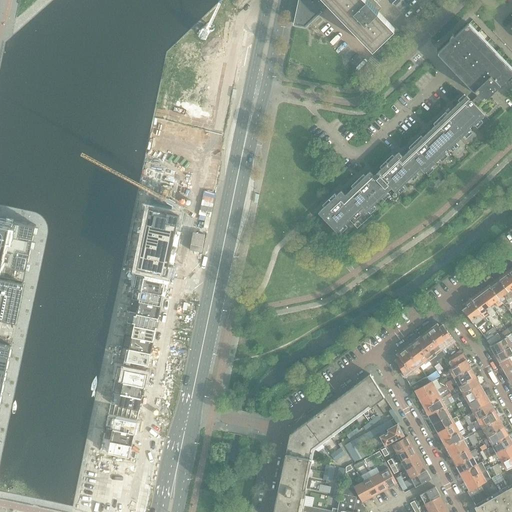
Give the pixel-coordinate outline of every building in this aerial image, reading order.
[(298,0),(293,25),(305,28),(305,26),(329,3),(326,0),(298,0)] [(378,12),(382,8),(374,0),(326,0),(329,3),(330,4),(374,50),(395,29),(378,12)] [(511,73),(511,69),(504,62),(503,63),(485,44),(467,25),(469,24),(468,24),(455,36),(453,35),(450,38),(451,39),(438,52),(479,94),(483,99),(484,100),(490,95),(511,73)] [(165,138),(155,186),(199,195),(209,147),(195,144),(202,114),(216,117),(225,71),(181,61),(171,107),(165,138)] [(476,106),(483,99),(479,94),(472,101),(476,106)] [(476,106),(472,101),(466,96),(455,106),(474,126),(485,115),(476,106)] [(449,149),(471,129),(474,126),(455,106),(431,130),(449,149)] [(425,173),(446,152),(449,149),(431,130),(406,153),(420,169),(425,173)] [(396,192),(417,172),(420,169),(406,153),(403,156),(399,152),(377,172),(392,188),(396,192)] [(367,212),(388,191),(392,188),(377,172),(374,176),(370,171),(349,192),(363,207),(367,212)] [(349,220),(360,210),(363,207),(349,192),(345,195),(341,191),(318,213),(324,219),(328,223),(337,232),(349,220)] [(151,206),(138,266),(168,272),(169,266),(174,241),(173,241),(174,237),(175,237),(180,212),(151,206)] [(0,319),(17,323),(36,225),(13,220),(0,217),(0,319)] [(511,276),(508,271),(499,278),(511,295),(511,276)] [(136,276),(134,288),(163,294),(166,282),(136,276)] [(511,295),(499,278),(490,285),(502,302),(506,299),(509,302),(511,300),(511,295)] [(502,302),(490,285),(480,292),(496,313),(500,309),(498,305),(502,302)] [(134,288),(132,300),(161,306),(163,294),(134,288)] [(496,313),(480,292),(471,299),(483,314),(484,316),(489,312),(491,316),(496,313)] [(483,314),(471,299),(464,304),(467,307),(464,310),(473,321),(483,314)] [(132,300),(129,312),(159,318),(161,306),(132,300)] [(129,312),(127,323),(156,329),(159,318),(129,312)] [(477,328),(487,320),(484,316),(483,314),(473,321),(477,328)] [(127,323),(124,335),(154,341),(156,329),(127,323)] [(454,340),(443,325),(439,328),(437,324),(427,332),(440,348),(446,344),(447,345),(454,340)] [(507,338),(511,334),(508,329),(499,335),(502,339),(506,337),(507,338)] [(502,339),(499,335),(495,330),(488,336),(491,339),(487,341),(491,345),(502,339)] [(440,348),(427,332),(418,339),(423,345),(422,346),(425,351),(424,352),(429,359),(436,353),(435,352),(440,348)] [(124,335),(122,347),(151,353),(154,341),(124,335)] [(511,345),(507,338),(506,337),(502,339),(491,345),(491,346),(495,353),(511,345)] [(424,352),(425,351),(422,346),(423,345),(418,339),(406,348),(418,364),(424,360),(425,362),(429,359),(424,352)] [(0,343),(0,356),(9,358),(11,346),(0,343)] [(500,361),(511,354),(511,347),(511,345),(495,353),(500,361)] [(122,347),(119,359),(149,365),(151,353),(122,347)] [(418,364),(406,348),(397,354),(400,358),(396,360),(405,376),(414,370),(413,369),(418,364)] [(466,360),(468,359),(463,352),(456,358),(455,356),(449,360),(454,367),(466,360)] [(504,369),(511,364),(511,354),(500,361),(504,369)] [(0,356),(0,368),(6,370),(9,358),(0,356)] [(445,371),(439,364),(437,365),(433,360),(430,362),(440,375),(445,371)] [(455,378),(471,369),(466,360),(454,367),(450,369),(455,378)] [(117,369),(115,380),(144,386),(147,375),(117,369)] [(460,386),(476,377),(471,369),(455,378),(460,386)] [(312,448),(337,429),(375,401),(376,403),(384,397),(370,374),(290,434),(278,490),(305,495),(306,490),(303,489),(312,448)] [(415,391),(430,383),(427,377),(417,383),(414,378),(408,381),(411,386),(410,387),(413,392),(415,391)] [(464,395),(481,386),(476,377),(460,386),(464,395)] [(115,380),(112,392),(142,398),(144,386),(115,380)] [(420,400),(441,388),(436,380),(432,382),(431,382),(430,383),(415,391),(420,400)] [(424,408),(441,398),(446,396),(444,392),(448,389),(447,387),(447,386),(446,385),(442,387),(441,388),(420,400),(424,408)] [(469,403),(485,394),(481,386),(464,395),(469,403)] [(112,392),(110,404),(139,410),(142,398),(112,392)] [(473,411),(490,401),(485,394),(469,403),(473,411)] [(429,416),(445,407),(441,398),(424,408),(429,416)] [(478,419),(494,410),(490,401),(473,411),(478,419)] [(110,404),(108,416),(137,422),(139,410),(110,404)] [(433,424),(450,415),(448,411),(452,408),(450,405),(445,407),(429,416),(433,424)] [(483,427),(499,418),(494,410),(478,419),(483,427)] [(437,432),(454,423),(459,421),(457,417),(452,419),(450,415),(433,424),(437,432)] [(137,422),(108,416),(105,427),(135,433),(137,422)] [(487,435),(504,426),(499,418),(483,427),(487,435)] [(458,431),(454,423),(437,432),(442,440),(458,431)] [(404,435),(398,424),(394,426),(390,428),(387,430),(384,432),(382,433),(383,435),(380,437),(384,443),(385,446),(404,435)] [(492,443),(508,435),(504,426),(487,435),(492,443)] [(105,427),(103,439),(132,445),(135,433),(105,427)] [(446,448),(463,439),(458,431),(442,440),(446,448)] [(478,443),(473,435),(468,438),(473,446),(478,443)] [(497,452),(511,443),(511,441),(508,435),(492,443),(497,452)] [(412,445),(411,442),(411,443),(409,441),(410,440),(408,436),(392,444),(397,453),(412,445)] [(103,439),(100,451),(130,457),(132,445),(103,439)] [(451,456),(467,448),(463,439),(446,448),(451,456)] [(502,461),(511,454),(511,443),(497,452),(502,461)] [(367,456),(360,444),(357,446),(354,448),(355,449),(357,452),(359,456),(361,459),(367,456)] [(402,461),(417,453),(415,449),(414,449),(413,447),(414,447),(412,445),(397,453),(402,461)] [(455,465),(478,453),(475,449),(470,452),(467,448),(451,456),(455,465)] [(491,456),(486,449),(482,451),(487,459),(491,456)] [(373,460),(382,456),(379,452),(371,456),(373,460)] [(422,462),(420,459),(420,460),(419,458),(419,457),(417,453),(402,461),(406,470),(422,462)] [(476,464),(472,457),(478,454),(478,453),(455,465),(460,473),(476,464)] [(506,469),(511,466),(511,454),(502,461),(506,469)] [(356,470),(364,465),(362,461),(354,466),(356,470)] [(397,483),(388,468),(385,462),(377,467),(380,472),(388,488),(390,487),(390,486),(392,485),(392,486),(397,483)] [(411,478),(426,470),(424,466),(423,466),(422,464),(423,464),(422,462),(406,470),(411,478)] [(464,481),(481,472),(476,464),(460,473),(464,481)] [(431,479),(426,470),(411,478),(416,487),(431,479)] [(469,490),(486,481),(485,481),(489,479),(485,471),(481,473),(481,472),(464,481),(469,490)] [(367,511),(362,502),(354,486),(353,487),(345,472),(337,509),(332,508),(332,511),(331,511),(367,511)] [(388,488),(380,472),(371,477),(380,493),(384,490),(383,490),(385,488),(386,489),(388,488)] [(380,493),(371,477),(363,482),(371,497),(373,496),(373,495),(375,494),(375,495),(380,493)] [(480,485),(486,482),(486,481),(469,490),(468,491),(471,497),(483,490),(480,485)] [(371,497),(363,482),(354,486),(362,502),(367,499),(366,499),(368,498),(369,498),(371,497)] [(511,493),(509,488),(508,485),(499,490),(500,492),(511,511),(511,493)] [(440,495),(435,486),(420,495),(424,504),(440,495)] [(331,511),(332,511),(304,506),(306,496),(305,495),(278,490),(273,511),(302,511),(303,511),(307,511),(331,511)] [(511,511),(500,492),(475,505),(478,511),(511,511)] [(429,511),(445,504),(443,501),(443,502),(441,500),(442,499),(440,495),(424,504),(429,511)]
